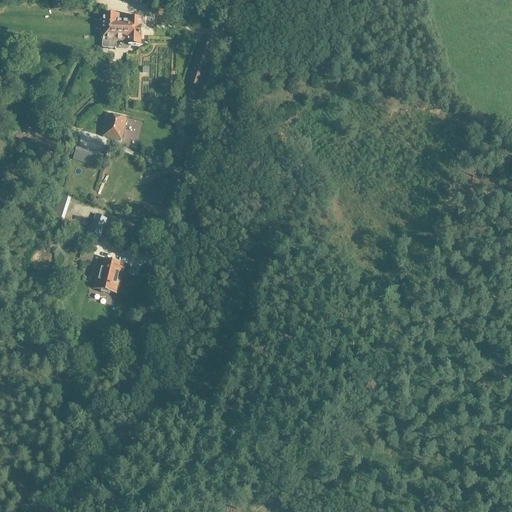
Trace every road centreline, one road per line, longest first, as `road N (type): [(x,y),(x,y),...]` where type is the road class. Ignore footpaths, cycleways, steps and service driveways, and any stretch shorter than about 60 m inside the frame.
road 1 (track): [(0,339),(117,390),(139,387),(196,403),(261,469),(302,473),(343,435),(468,123)]
road 2 (track): [(193,122),(199,140),(167,227),(140,362),(121,412),(26,511)]
road 3 (track): [(0,207),(96,100),(125,54),(143,43),(147,2)]
